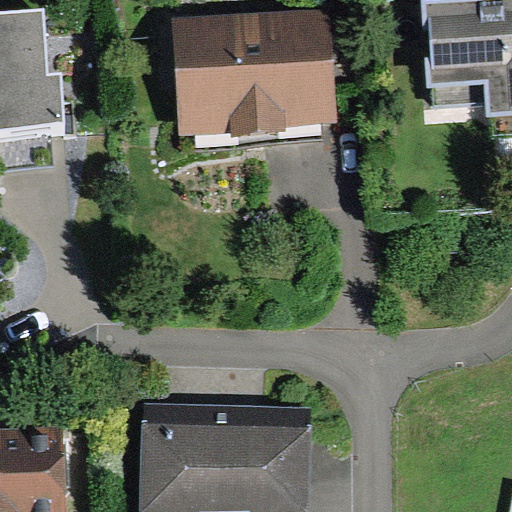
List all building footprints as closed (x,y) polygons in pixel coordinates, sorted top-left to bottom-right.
[(511,5),(428,10),(432,112),(488,110),(489,137),(511,136),(511,5)] [(45,14),(0,15),(0,167),(49,166),(48,136),(64,135),(62,79),(47,79),(45,14)] [(322,28),(181,31),(183,129),(324,126),(322,28)] [(143,405),(140,511),(307,511),(310,409),(143,405)] [(0,511),(63,511),(62,431),(0,432),(0,511)]
